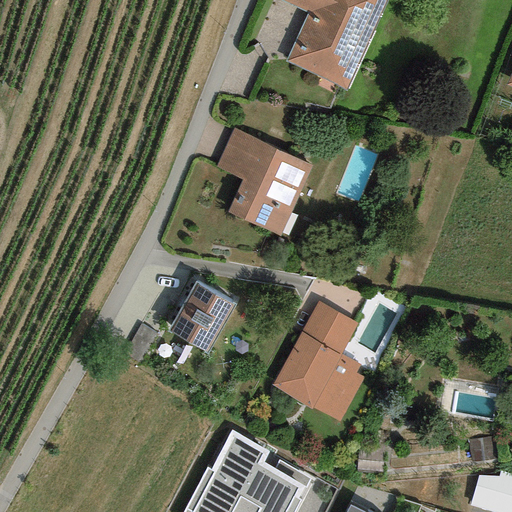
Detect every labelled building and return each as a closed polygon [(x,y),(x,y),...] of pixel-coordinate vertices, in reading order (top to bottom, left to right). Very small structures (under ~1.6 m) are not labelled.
[(387,0),(280,0),(307,12),(284,62),(346,90),(387,0)] [(311,165),(233,130),(215,168),(241,180),(226,212),(279,236),(311,165)] [(195,283),(167,331),(206,353),(234,305),(195,283)] [(357,324),(317,302),(271,386),(311,408),(312,406),(339,421),(362,378),(355,374),(360,365),(340,355),(357,324)] [(294,511),(301,500),(297,498),(303,486),(304,487),(309,478),(277,461),(274,467),(263,461),(268,451),(230,431),(209,469),(206,467),(182,511),(294,511)] [(498,477),(477,476),(468,505),(493,511),(511,511),(511,475),(501,473),(498,477)]
